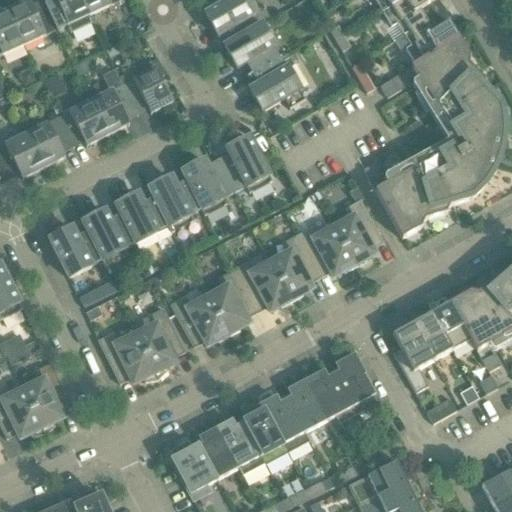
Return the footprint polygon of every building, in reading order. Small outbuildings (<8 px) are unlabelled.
[(53,0),(54,2),(44,7),(56,33),(67,28),(67,29),(68,28),(89,18),(80,0),(53,0)] [(80,0),(89,18),(109,9),(110,9),(110,8),(122,3),(120,0),(80,0)] [(224,50),(224,51),(261,29),(270,23),(256,0),(235,0),(205,18),(218,40),(226,35),(232,45),(224,50)] [(374,0),(373,1),(382,16),(407,0),(374,0)] [(396,27),(403,38),(426,24),(419,13),(433,4),(430,0),(407,0),(382,16),(391,30),(396,27)] [(28,3),(7,13),(23,48),(44,39),(45,39),(45,38),(56,33),(44,7),(32,12),(28,3)] [(0,58),(1,58),(2,59),(3,58),(23,48),(7,13),(0,16),(0,58)] [(405,53),(414,67),(456,41),(457,41),(455,38),(454,38),(447,26),(432,35),(426,24),(403,38),(396,42),(403,54),(405,53)] [(246,80),(280,61),(261,29),(224,51),(236,72),(244,67),(250,77),(246,80)] [(329,34),(335,45),(343,40),(337,30),(329,34)] [(323,38),(312,45),(317,53),(328,47),(323,38)] [(343,40),(335,45),(341,55),(349,51),(343,40)] [(456,41),(414,67),(410,70),(456,144),(452,147),(451,151),(374,194),(401,242),(421,231),(421,230),(423,224),(446,217),(446,216),(449,210),(471,203),(471,202),(475,198),(475,199),(480,193),(485,187),(489,181),(493,174),(496,168),(494,167),(497,155),(500,156),(501,148),(502,140),(502,132),(502,124),(500,116),(498,111),(499,110),(483,93),(483,86),(484,85),(468,68),(468,62),(469,61),(456,41)] [(119,57),(115,49),(105,54),(109,62),(119,57)] [(280,61),(246,80),(247,81),(251,78),(257,89),(249,93),(262,115),(283,103),(289,113),(305,103),(299,94),(306,89),(293,68),(286,72),(280,61)] [(89,62),(74,69),(78,77),(93,70),(89,62)] [(130,75),(118,81),(121,88),(135,114),(145,109),(147,113),(150,117),(151,117),(151,116),(171,106),(165,94),(165,88),(160,84),(154,72),(150,65),(130,75)] [(402,76),(390,83),(398,95),(409,88),(402,76)] [(56,79),(42,86),(48,97),(62,90),(56,79)] [(360,87),(366,97),(373,92),(367,82),(360,87)] [(398,95),(390,83),(379,90),(387,102),(398,95)] [(12,84),(4,87),(8,95),(16,91),(12,84)] [(110,94),(89,105),(107,139),(128,128),(124,120),(135,114),(121,88),(111,94),(110,93),(109,94),(110,94)] [(68,115),(57,121),(71,147),(81,142),(86,150),(107,139),(89,105),(69,115),(68,115)] [(45,127),(25,137),(43,172),(64,161),(60,153),(71,147),(57,121),(47,127),(46,126),(45,127)] [(422,131),(418,124),(409,129),(413,136),(422,131)] [(4,148),(0,150),(0,167),(7,180),(17,174),(22,183),(43,172),(25,137),(5,148),(5,147),(4,148)] [(230,161),(219,167),(234,197),(245,192),(248,197),(271,185),(249,141),(226,153),(230,161)] [(181,176),(185,184),(201,214),(203,220),(227,208),(224,202),(234,197),(219,167),(208,173),(204,164),(181,176)] [(375,167),(362,173),(369,186),(382,179),(375,167)] [(148,193),(152,201),(168,231),(170,237),(194,224),(191,219),(201,214),(185,184),(175,190),(171,181),(148,193)] [(115,210),(119,218),(135,248),(168,231),(152,201),(142,206),(137,198),(115,210)] [(346,224),(333,232),(354,270),(364,265),(363,263),(374,258),(369,249),(379,244),(381,247),(382,247),(359,205),(345,212),(346,224)] [(82,226),(86,235),(105,270),(128,258),(125,253),(135,248),(119,218),(109,223),(104,215),(82,226)] [(105,270),(86,235),(76,240),(71,232),(48,243),(68,282),(101,265),(104,270),(105,270)] [(309,232),(296,239),(317,278),(328,272),(333,280),(343,275),(344,276),(354,270),(333,232),(319,239),(309,232)] [(283,259),(270,266),(291,305),(301,300),(300,298),(311,292),(306,284),(317,278),(296,239),(282,247),(283,259)] [(246,267),(233,274),(254,313),(265,307),(270,315),(280,309),(281,311),(291,305),(270,266),(256,274),(246,267)] [(0,323),(21,313),(22,312),(0,269),(0,323)] [(220,294),(207,301),(228,340),(238,334),(237,333),(248,327),(243,319),(254,313),(233,274),(219,282),(220,294)] [(511,274),(501,283),(495,283),(494,282),(476,298),(470,297),(469,296),(450,307),(470,343),(469,344),(475,355),(511,335),(511,274)] [(167,288),(163,280),(155,284),(159,292),(167,288)] [(228,340),(207,301),(193,309),(183,302),(170,309),(193,351),(194,351),(192,347),(202,342),(207,350),(217,344),(218,346),(228,340)] [(451,354),(469,344),(470,343),(450,307),(438,313),(437,311),(431,314),(431,313),(431,314),(432,316),(431,317),(451,354)] [(97,311),(86,317),(90,324),(102,318),(97,311)] [(149,332),(135,339),(157,384),(166,375),(164,372),(175,367),(170,358),(181,353),(182,357),(184,356),(162,313),(149,320),(149,332)] [(432,365),(451,354),(431,317),(419,324),(418,321),(412,324),(413,327),(412,328),(432,365)] [(418,372),(432,365),(412,328),(400,334),(399,332),(394,335),(393,334),(393,335),(394,338),(392,339),(400,353),(392,357),(415,397),(427,390),(418,372)] [(157,384),(135,339),(121,346),(112,338),(98,345),(119,388),(120,387),(118,384),(129,379),(133,387),(143,382),(145,386),(157,384)] [(9,343),(0,347),(0,349),(4,359),(6,358),(14,354),(9,343)] [(19,364),(14,354),(6,358),(11,368),(19,364)] [(481,364),(487,376),(500,369),(493,357),(481,364)] [(319,379),(306,386),(327,425),(336,419),(339,425),(354,417),(355,417),(378,405),(356,365),(354,361),(355,361),(355,360),(338,369),(338,370),(339,369),(341,372),(326,380),(324,375),(323,376),(323,377),(319,379)] [(36,387),(22,394),(44,439),(53,430),(51,427),(62,422),(58,413),(68,408),(70,412),(71,411),(50,368),(36,375),(36,387)] [(478,386),(485,399),(497,392),(490,379),(478,386)] [(293,398),(286,402),(304,437),(327,425),(306,386),(290,394),(291,395),(292,395),(293,398)] [(459,397),(466,409),(478,402),(471,390),(459,397)] [(44,439),(22,394),(8,401),(0,393),(0,429),(6,443),(7,442),(5,438),(16,433),(20,442),(30,437),(32,440),(44,439)] [(272,404),(261,410),(286,456),(308,444),(304,437),(286,402),(279,406),(276,401),(275,401),(276,402),(272,404)] [(425,416),(432,428),(455,415),(449,403),(425,416)] [(249,422),(241,426),(264,467),(286,456),(261,410),(246,418),(246,419),(247,419),(249,422)] [(227,428),(217,433),(238,472),(242,479),(264,467),(241,426),(234,430),(232,425),(231,425),(231,426),(227,428)] [(204,446),(197,450),(216,484),(238,472),(217,433),(201,442),(202,443),(203,443),(204,446)] [(399,444),(378,455),(384,466),(405,455),(399,444)] [(216,484),(197,450),(190,453),(187,448),(186,449),(187,450),(183,452),(169,459),(169,460),(173,459),(179,469),(176,471),(176,469),(175,470),(193,504),(209,495),(206,489),(216,484)] [(348,490),(358,510),(404,487),(395,467),(348,490)] [(356,479),(351,470),(336,478),(341,487),(356,479)] [(511,473),(481,491),(492,510),(511,499),(511,473)] [(321,485),(306,493),(310,502),(325,494),(321,485)] [(358,511),(403,511),(414,507),(404,487),(358,510),(358,511)] [(310,502),(306,493),(291,500),(295,509),(310,502)] [(79,508),(72,511),(104,511),(102,506),(101,506),(101,507),(99,508),(94,497),(97,496),(97,495),(82,501),(78,503),(78,502),(77,502),(79,508)] [(511,511),(511,499),(492,510),(493,511),(511,511)]
